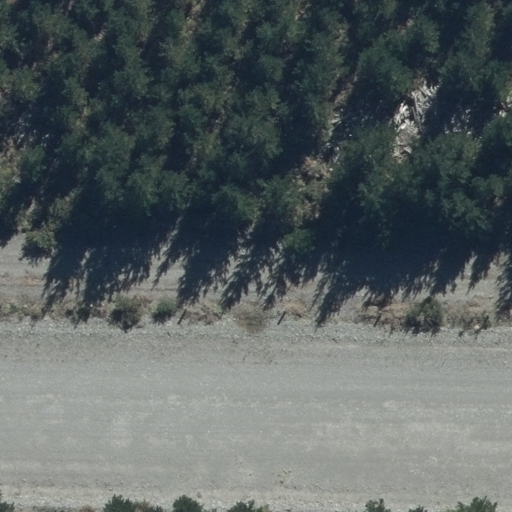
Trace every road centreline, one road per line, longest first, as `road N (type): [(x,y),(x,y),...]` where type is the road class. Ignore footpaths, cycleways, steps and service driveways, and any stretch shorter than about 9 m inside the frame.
road 1 (track): [(0,257),(511,268)]
road 2 (unclassified): [(0,405),(511,414)]
